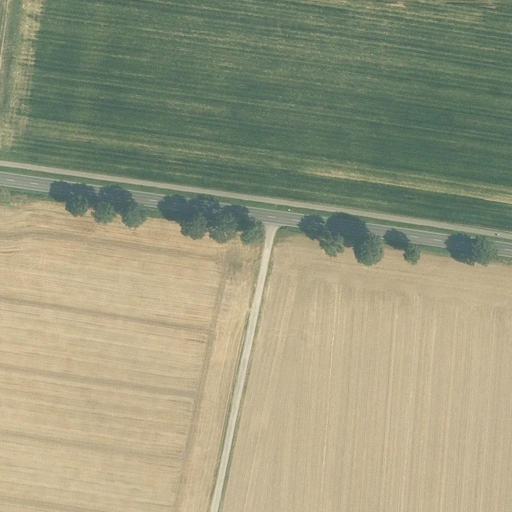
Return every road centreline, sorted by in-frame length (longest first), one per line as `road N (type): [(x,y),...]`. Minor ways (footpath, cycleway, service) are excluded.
road 1 (secondary): [(511,251),(0,178)]
road 2 (track): [(211,511),(274,217)]
road 3 (track): [(278,201),(0,163)]
